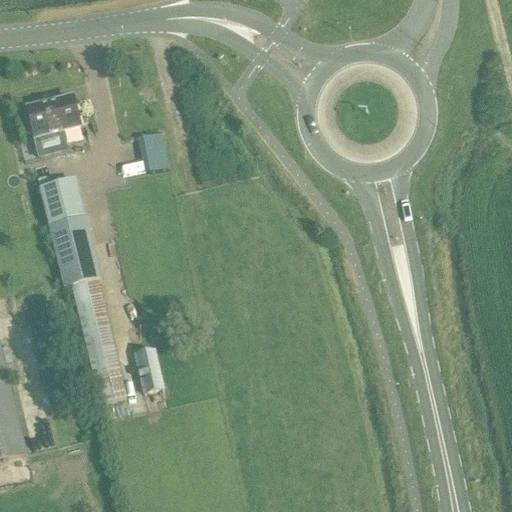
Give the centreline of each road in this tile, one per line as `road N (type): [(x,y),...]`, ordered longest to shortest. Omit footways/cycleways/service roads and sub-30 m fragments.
road 1 (tertiary): [(455,511),(409,300)]
road 2 (tertiary): [(334,63),(231,13),(157,20)]
road 3 (tertiary): [(157,20),(227,37),(280,70),(306,98)]
road 4 (tertiary): [(157,20),(0,38)]
road 5 (tertiary): [(356,174),(409,300)]
road 6 (tertiary): [(409,300),(403,164)]
